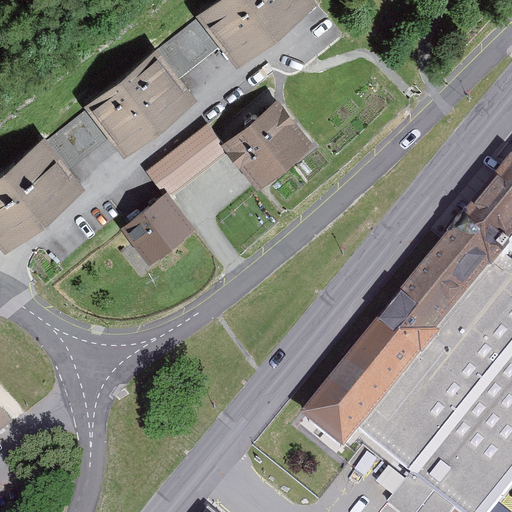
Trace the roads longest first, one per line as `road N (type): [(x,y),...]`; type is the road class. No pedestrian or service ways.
road 1 (secondary): [(162,511),(511,87)]
road 2 (residential): [(511,32),(242,284),(153,341),(95,361)]
road 3 (unclassified): [(321,9),(0,280)]
road 4 (unclassified): [(95,361),(89,474),(78,511)]
road 5 (unclassified): [(95,361),(25,432),(0,470)]
